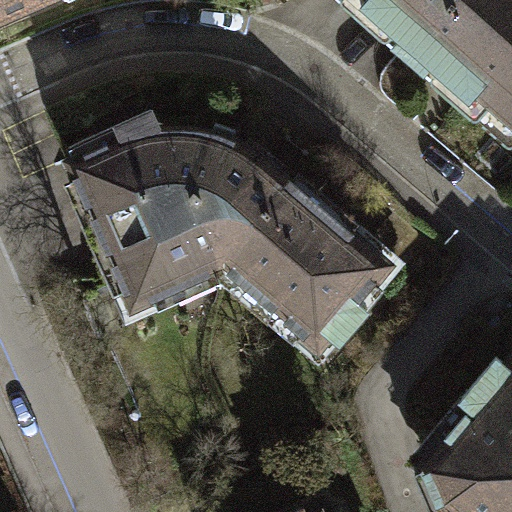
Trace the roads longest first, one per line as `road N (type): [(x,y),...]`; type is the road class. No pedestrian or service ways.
road 1 (residential): [(0,84),(140,37),(227,41),(286,56),(361,106),(414,171),(511,251)]
road 2 (residential): [(0,293),(92,511)]
